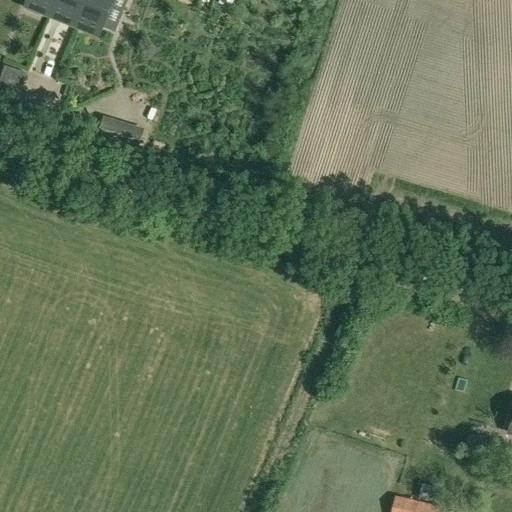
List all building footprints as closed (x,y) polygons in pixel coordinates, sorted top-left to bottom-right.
[(28,0),(25,7),(50,17),(56,0),(28,0)] [(74,27),(85,0),(56,0),(50,17),(74,27)] [(113,0),(85,0),(74,27),(99,36),(113,0)] [(0,79),(0,96),(16,102),(22,86),(0,78),(0,79)] [(73,100),(66,119),(103,134),(110,115),(73,100)] [(137,150),(142,131),(127,127),(122,146),(137,150)] [(486,437),(468,436),(467,444),(486,445),(486,437)] [(442,491),(422,486),(419,499),(439,504),(442,491)] [(392,511),(441,511),(443,507),(395,497),(392,511)]
